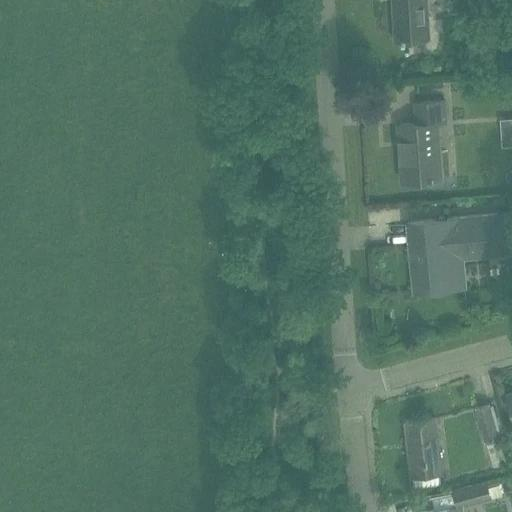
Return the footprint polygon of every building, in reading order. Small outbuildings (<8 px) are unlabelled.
[(427,39),(424,0),(392,0),(395,41),(427,39)] [(416,123),(399,124),(399,125),(403,125),(405,148),(400,148),(403,181),(439,179),(436,138),(431,138),(430,125),(443,124),(442,101),(415,103),(416,123)] [(507,213),(427,220),(407,222),(413,292),(466,287),(464,259),(511,254),(507,213)] [(489,403),(475,407),(484,441),(499,437),(489,403)] [(442,473),(435,418),(406,422),(412,477),(413,476),(414,487),(440,484),(439,473),(442,473)] [(511,474),(503,476),(508,494),(511,493),(511,474)] [(450,508),(422,511),(461,511),(461,506),(502,496),(497,478),(452,489),(457,506),(450,508)] [(414,498),(438,498),(437,489),(414,489),(414,498)]
